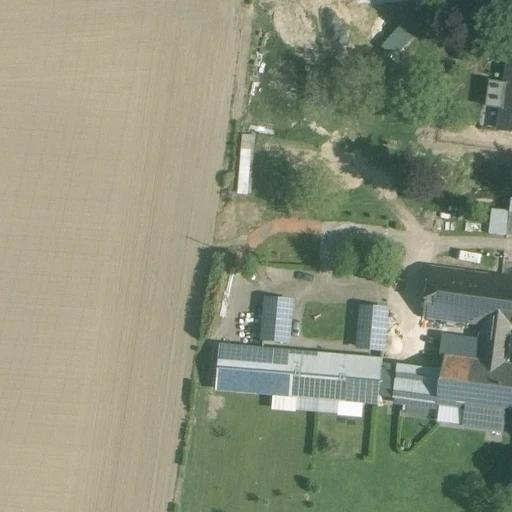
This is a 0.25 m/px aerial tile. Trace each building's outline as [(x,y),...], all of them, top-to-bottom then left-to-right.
[(395,59),(415,40),(401,26),(382,45),(395,59)] [(511,58),(509,58),(505,85),(493,83),(489,107),(502,109),(498,130),(511,132),(511,58)] [(511,210),(490,210),(490,236),(511,236),(511,210)] [(480,324),(511,329),(511,322),(511,279),(434,268),(427,317),(480,324)] [(262,340),(287,343),(291,304),(267,301),(262,340)] [(358,347),(382,350),(386,311),(362,308),(358,347)] [(480,324),(475,361),(506,365),(511,329),(480,324)] [(316,412),(321,357),(219,349),(216,389),(297,396),(296,410),(316,412)] [(378,404),(381,362),(321,357),(316,412),(338,414),(339,401),(378,404)] [(438,403),(511,413),(511,366),(506,365),(475,361),(445,357),(442,374),(438,403)] [(438,403),(442,374),(397,367),(393,396),(438,403)]
